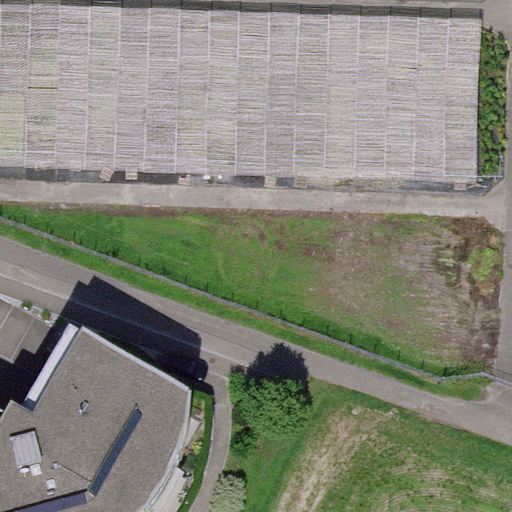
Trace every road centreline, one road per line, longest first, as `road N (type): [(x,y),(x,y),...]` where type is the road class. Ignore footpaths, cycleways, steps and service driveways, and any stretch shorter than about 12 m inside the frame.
road 1 (residential): [(318,366),(0,250)]
road 2 (track): [(511,437),(318,366)]
